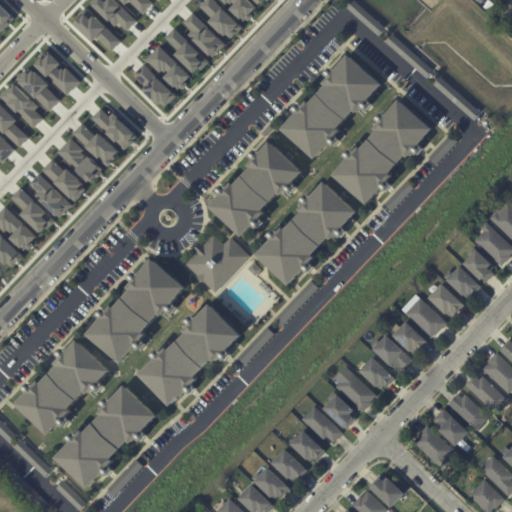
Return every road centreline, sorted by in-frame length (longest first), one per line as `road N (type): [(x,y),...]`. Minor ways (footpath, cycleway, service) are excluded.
road 1 (residential): [(305,0),(0,322)]
road 2 (residential): [(511,300),(311,511)]
road 3 (residential): [(27,0),(173,140)]
